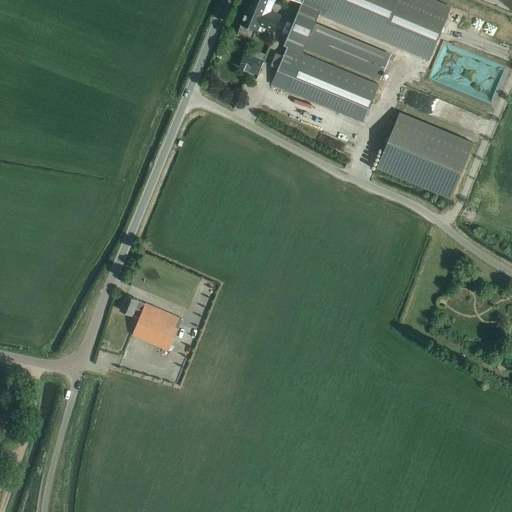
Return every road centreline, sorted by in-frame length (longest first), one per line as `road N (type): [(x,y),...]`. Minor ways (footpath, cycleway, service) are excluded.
road 1 (unclassified): [(187,92),(409,202),(511,273)]
road 2 (unclassified): [(77,372),(187,92)]
road 3 (unclassified): [(44,511),(77,372)]
